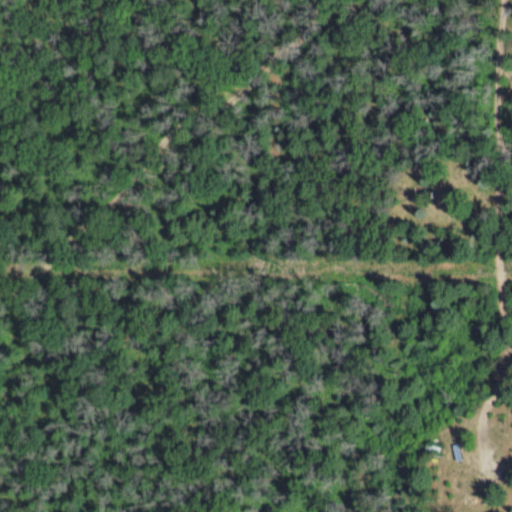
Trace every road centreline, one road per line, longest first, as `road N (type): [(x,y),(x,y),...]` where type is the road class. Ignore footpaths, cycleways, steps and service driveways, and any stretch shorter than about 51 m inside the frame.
road 1 (track): [(0,247),(100,209),(141,175),(172,101),(212,74),(279,51),(302,0)]
road 2 (track): [(472,407),(473,0)]
